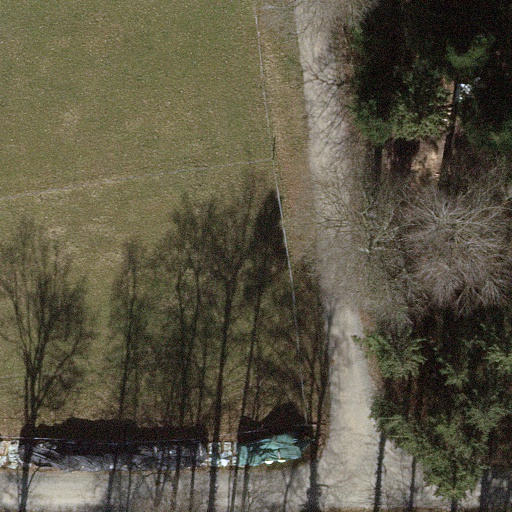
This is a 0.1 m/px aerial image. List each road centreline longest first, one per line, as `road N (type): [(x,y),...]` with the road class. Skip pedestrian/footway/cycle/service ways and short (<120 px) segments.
road 1 (track): [(0,500),(350,485),(511,487)]
road 2 (track): [(350,485),(316,0)]
